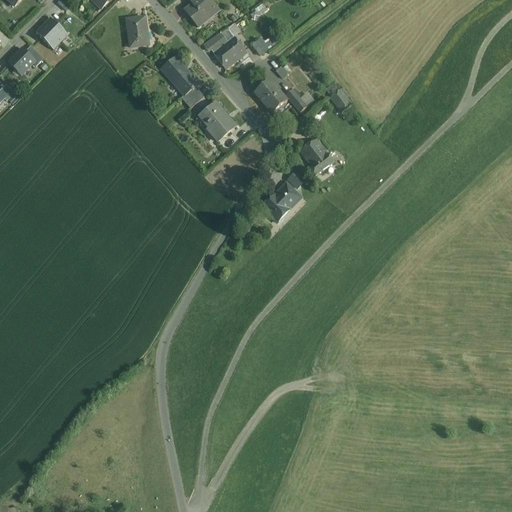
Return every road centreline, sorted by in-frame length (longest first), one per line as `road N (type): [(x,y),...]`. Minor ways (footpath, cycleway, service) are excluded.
road 1 (track): [(196,511),(205,436),(227,373),(264,318),(408,165),(511,70)]
road 2 (residential): [(173,324),(272,148),(152,0)]
road 3 (unclassified): [(182,511),(162,399),(173,324)]
road 4 (track): [(199,505),(264,408),(281,391),(308,383)]
road 5 (track): [(347,0),(230,89)]
